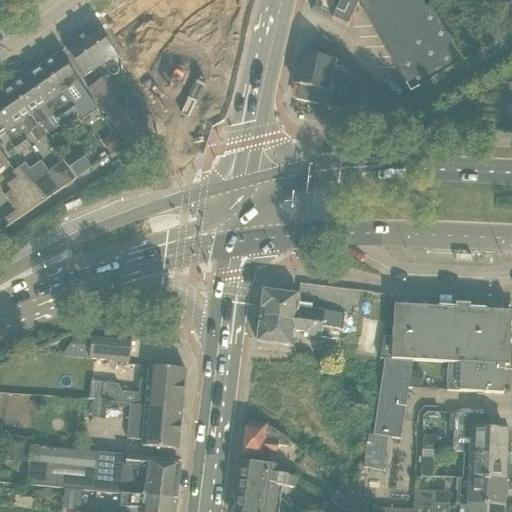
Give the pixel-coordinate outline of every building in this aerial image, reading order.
[(220,64),(236,0),(134,0),(129,4),(134,12),(121,21),(116,14),(115,15),(119,21),(103,33),(101,34),(126,67),(158,111),(161,114),(164,119),(162,142),(176,145),(175,149),(197,154),(198,148),(210,101),(216,80),(215,80),(219,64),(220,64)] [(316,0),(311,11),(346,28),(357,6),(362,11),(409,93),(462,62),(429,5),(425,8),(420,0),(316,0)] [(511,30),(511,1),(495,11),(508,33),(511,30)] [(95,28),(64,49),(84,77),(115,56),(95,28)] [(58,54),(41,66),(61,94),(63,93),(69,88),(84,109),(88,107),(102,128),(107,125),(92,104),(58,54)] [(300,54),(293,84),(326,91),(323,106),(357,114),(363,87),(336,63),(334,62),(300,54)] [(41,66),(25,77),(44,106),(61,107),(63,107),(70,119),(77,114),(63,93),(61,94),(41,66)] [(147,136),(119,96),(105,76),(87,89),(124,142),(120,145),(121,147),(130,159),(147,136)] [(25,77),(10,87),(30,116),(45,136),(59,126),(70,119),(63,107),(61,107),(54,112),(51,108),(48,110),(44,106),(25,77)] [(30,116),(10,87),(0,94),(0,108),(22,140),(24,139),(31,134),(36,142),(45,136),(30,116)] [(374,97),(369,120),(383,123),(386,108),(374,97)] [(0,136),(4,133),(11,143),(10,144),(18,155),(28,148),(29,147),(24,139),(22,140),(0,108),(0,136)] [(121,147),(120,145),(113,134),(101,142),(110,154),(121,147)] [(63,161),(76,179),(91,169),(78,149),(62,159),(63,161)] [(63,161),(48,171),(62,189),(76,179),(63,161)] [(46,200),(32,183),(19,168),(12,172),(16,179),(6,186),(10,192),(4,196),(15,212),(3,220),(7,227),(46,200)] [(62,189),(48,171),(32,183),(46,200),(62,189)] [(340,299),(340,287),(314,286),(314,298),(340,299)] [(263,292),(259,317),(322,325),(324,312),(310,311),(309,314),(297,313),(297,309),(299,297),(269,293),(263,292)] [(367,435),(367,438),(362,469),(382,472),(387,438),(400,440),(413,361),(461,364),(504,367),(508,367),(511,312),(468,310),(468,313),(456,312),(456,309),(393,306),(392,338),(382,337),(379,359),(385,360),(373,436),(367,435)] [(324,312),(322,325),(338,327),(339,314),(336,314),(324,312)] [(259,317),(256,343),(292,347),(294,331),(307,333),(306,337),(321,338),(322,325),(259,317)] [(322,325),(321,338),(330,340),(336,340),(338,327),(322,325)] [(129,363),(131,340),(91,336),(78,334),(62,357),(129,363)] [(504,367),(461,364),(460,383),(447,382),(447,391),(502,395),(504,367)] [(102,383),(100,401),(130,405),(181,411),(185,370),(149,367),(148,380),(140,380),(138,394),(122,392),(118,385),(102,383)] [(412,371),(411,387),(421,388),(422,371),(412,371)] [(104,420),(106,403),(92,402),(90,418),(104,420)] [(130,405),(127,440),(142,441),(141,448),(178,451),(181,411),(130,405)] [(453,414),(452,433),(455,433),(454,452),(464,453),(465,453),(504,454),(509,455),(510,433),(505,433),(505,432),(496,431),(492,431),(493,426),(491,426),(492,416),(481,416),(453,414)] [(246,424),(241,459),(261,461),(262,455),(276,457),(277,446),(287,446),(288,442),(278,434),(266,427),(262,426),(253,425),(246,424)] [(4,436),(3,444),(29,446),(29,438),(4,436)] [(4,446),(3,462),(24,463),(25,448),(4,446)] [(30,446),(25,484),(176,501),(180,467),(125,462),(126,456),(30,446)] [(465,453),(465,464),(464,479),(470,479),(470,480),(503,481),(504,454),(465,453)] [(419,478),(431,478),(432,460),(420,459),(419,478)] [(241,463),(234,511),(272,511),(276,487),(294,489),(296,479),(279,477),(280,468),(261,465),(241,463)] [(503,481),(470,480),(469,493),(464,493),(463,506),(469,506),(502,507),(503,481)] [(174,511),(176,501),(25,484),(25,486),(32,487),(64,490),(62,510),(85,511),(113,511),(114,507),(141,509),(140,511),(174,511)] [(344,511),(367,511),(368,504),(341,486),(330,503),(344,511)] [(412,503),(434,504),(435,492),(413,491),(412,503)] [(412,503),(412,510),(411,511),(433,511),(434,504),(412,503)]
